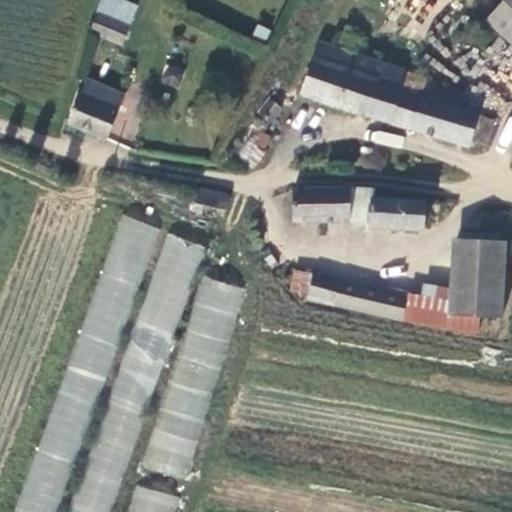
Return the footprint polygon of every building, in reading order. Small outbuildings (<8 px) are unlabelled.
[(511,39),(511,0),(505,0),(488,18),(511,39)] [(103,6),(92,34),(119,45),(130,17),(103,6)] [(461,107),(404,88),(409,70),(362,54),(365,45),(338,36),(334,46),(323,42),(306,93),(372,116),(373,114),(473,147),(476,140),(484,115),(461,107)] [(176,87),(182,69),(166,64),(160,82),(176,87)] [(467,89),(409,70),(404,88),(461,107),(467,89)] [(105,138),(124,95),(86,79),(67,122),(105,138)] [(284,108),(266,98),(259,109),(262,113),(257,119),(257,124),(260,129),(266,130),(270,126),(275,120),(276,122),(284,108)] [(497,119),(484,115),(476,140),(488,144),(497,119)] [(402,148),(404,136),(371,129),(369,142),(402,148)] [(257,160),(269,136),(258,131),(246,154),(257,160)] [(363,189),(292,189),(292,223),(363,222),(363,189)] [(233,197),(201,191),(197,210),(229,215),(233,197)] [(424,230),(425,200),(374,198),(373,228),(424,230)] [(146,420),(202,244),(163,232),(72,511),(109,511),(140,419),(146,420)] [(446,314),(479,316),(500,317),(505,242),(451,239),(448,287),(446,314)] [(477,330),(479,316),(446,314),(448,287),(430,285),(428,294),(408,289),(407,293),(313,273),(308,294),(434,326),(477,330)] [(189,483),(242,287),(199,275),(161,414),(153,412),(138,469),(189,483)] [(173,511),(178,497),(136,486),(129,511),(173,511)]
